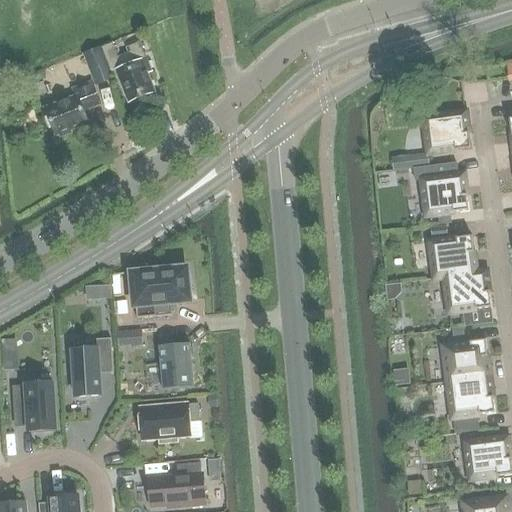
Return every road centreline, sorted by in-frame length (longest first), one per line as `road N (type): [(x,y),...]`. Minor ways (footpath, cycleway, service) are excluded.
road 1 (residential): [(0,265),(119,197),(315,31),(409,0)]
road 2 (tertiary): [(308,511),(277,137)]
road 3 (residential): [(511,366),(478,104)]
road 4 (tertiary): [(452,30),(389,36),(331,58),(274,104),(277,137)]
road 5 (tertiary): [(277,137),(357,80),(452,30)]
road 6 (unknown): [(174,205),(274,104)]
road 7 (residential): [(0,477),(65,459),(91,475),(100,511)]
